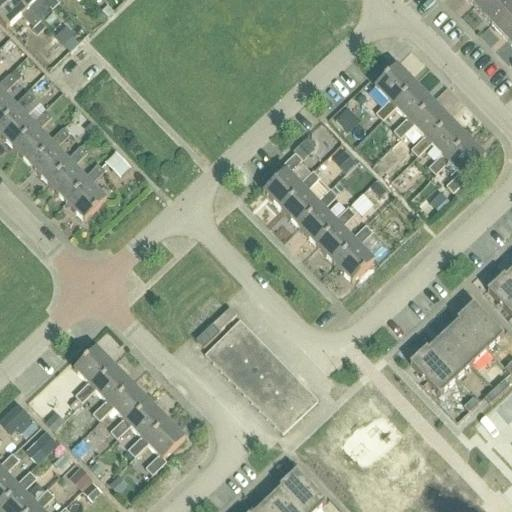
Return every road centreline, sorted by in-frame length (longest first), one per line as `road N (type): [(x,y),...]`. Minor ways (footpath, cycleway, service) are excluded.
road 1 (residential): [(187,206),(300,335),(328,348),(351,341),(511,191)]
road 2 (residential): [(174,511),(246,444),(93,294)]
road 3 (residential): [(187,206),(391,6)]
road 4 (residential): [(511,131),(391,6)]
road 5 (residential): [(93,294),(0,197)]
road 6 (residential): [(93,294),(187,206)]
road 7 (residential): [(0,381),(93,294)]
